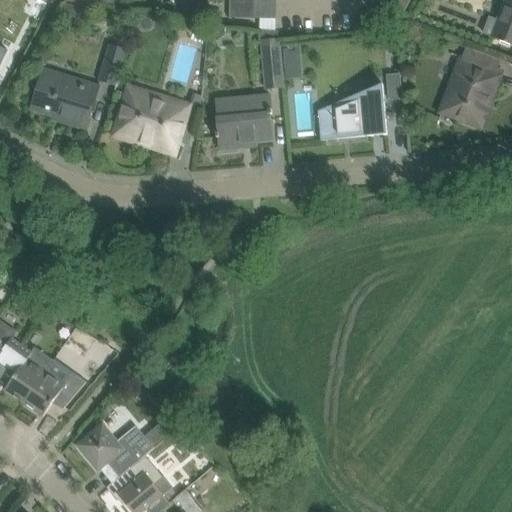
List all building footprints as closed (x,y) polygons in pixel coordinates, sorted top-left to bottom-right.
[(175,0),(164,0),(163,13),(173,15),(175,0)] [(408,6),(396,0),(382,0),(380,5),(402,17),(408,6)] [(511,0),(505,0),(498,21),(489,17),(483,34),(492,37),(491,38),(511,46),(511,0)] [(282,1),(263,1),(263,12),(281,13),(282,1)] [(255,20),(255,7),(230,7),(229,19),(255,20)] [(208,12),(206,22),(210,23),(221,25),(222,14),(208,12)] [(210,23),(208,32),(213,41),(217,42),(225,36),(227,26),(221,25),(210,23)] [(287,56),(305,57),(306,31),(289,30),(287,56)] [(284,87),(281,45),(280,39),(262,40),(266,88),(284,87)] [(111,48),(101,80),(117,85),(127,52),(111,48)] [(480,128),(501,73),(464,58),(437,125),(438,126),(444,110),(458,116),(457,119),(464,121),(464,123),(473,127),(473,125),(480,128)] [(45,71),(33,110),(67,121),(66,124),(86,130),(99,88),(45,71)] [(387,76),(389,102),(403,100),(401,75),(387,76)] [(381,81),(318,109),(321,139),(387,131),(381,81)] [(175,145),(187,108),(163,101),(161,106),(128,95),(115,136),(141,144),(144,135),(175,145)] [(217,119),(218,134),(217,134),(218,139),(219,139),(220,151),(242,148),(242,145),(272,141),(269,115),(272,115),(271,98),(224,102),(225,119),(217,119)] [(39,307),(33,316),(40,321),(46,312),(39,307)] [(0,378),(22,347),(13,340),(18,334),(0,321),(0,378)] [(25,404),(48,371),(55,362),(35,348),(32,354),(22,347),(0,378),(10,385),(5,391),(25,404)] [(48,371),(25,404),(44,418),(55,401),(65,408),(87,383),(73,373),(55,361),(55,362),(48,371)] [(103,425),(77,446),(99,472),(111,462),(121,475),(118,477),(120,478),(146,456),(155,449),(136,427),(117,442),(103,425)] [(166,440),(155,449),(160,456),(172,446),(166,440)] [(120,478),(107,489),(118,501),(121,499),(131,511),(144,511),(164,496),(173,489),(164,478),(146,456),(120,478)] [(186,490),(160,511),(184,511),(196,501),(186,490)]
